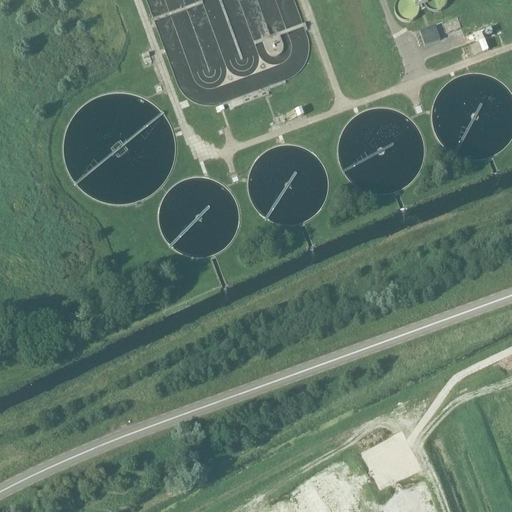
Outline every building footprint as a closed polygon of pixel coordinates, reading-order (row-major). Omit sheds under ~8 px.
[(457,18),(441,24),(445,35),(461,29),(457,18)] [(425,47),(440,41),(435,27),(419,32),(425,47)] [(465,60),(488,51),(485,41),(462,49),(465,60)] [(145,66),(152,63),(148,54),(141,56),(145,66)] [(278,125),(304,116),(301,109),(275,119),(278,125)]
